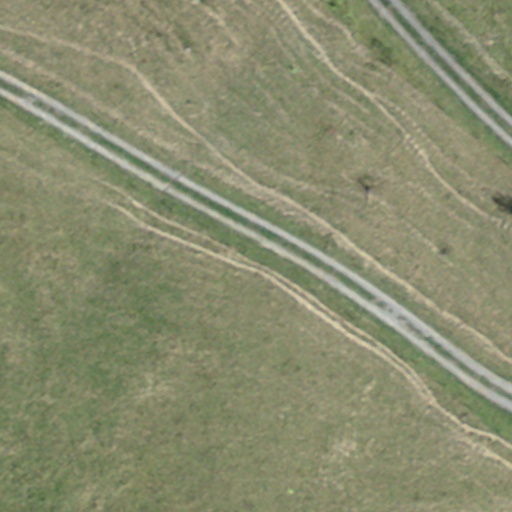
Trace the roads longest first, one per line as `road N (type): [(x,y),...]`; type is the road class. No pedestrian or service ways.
road 1 (track): [(0,90),(305,257),(511,407)]
road 2 (track): [(511,138),(383,0)]
